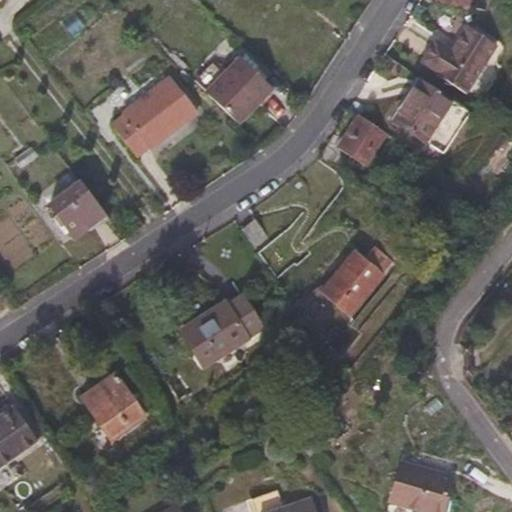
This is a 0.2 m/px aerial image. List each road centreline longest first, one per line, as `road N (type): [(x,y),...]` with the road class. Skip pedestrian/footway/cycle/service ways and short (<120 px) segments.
road 1 (residential): [(0,348),(271,165),(342,98),(397,0)]
road 2 (residential): [(511,253),(462,306),(445,334),(444,361),(453,386),(511,460)]
